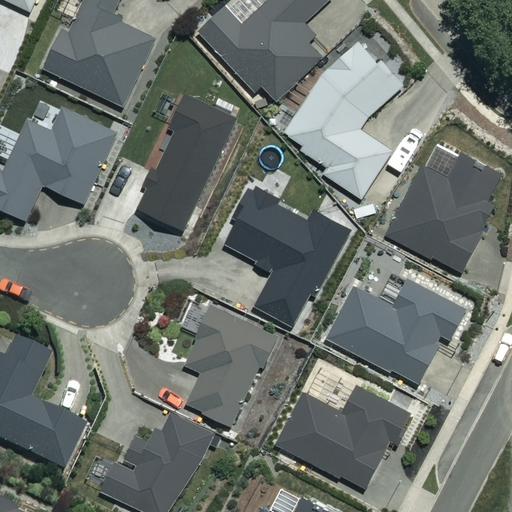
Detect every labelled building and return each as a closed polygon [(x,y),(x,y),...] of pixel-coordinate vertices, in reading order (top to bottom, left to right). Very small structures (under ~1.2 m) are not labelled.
[(41,0),(6,0),(35,13),(41,0)] [(123,0),(89,0),(71,36),(66,33),(47,70),(123,108),(158,41),(114,19),(123,0)] [(330,0),(277,0),(248,28),(230,9),(200,38),(254,96),(263,87),(277,102),(324,58),(312,45),(319,38),(306,24),(330,0)] [(410,73),(363,37),(289,132),(303,143),(300,146),(330,169),(327,174),(359,198),(391,155),(363,134),(410,73)] [(239,120),(189,96),(172,131),(176,133),(139,209),(184,231),(239,120)] [(118,133),(67,109),(56,133),(32,122),(7,174),(2,171),(0,174),(0,207),(28,221),(46,184),(85,203),(118,133)] [(383,232),(460,269),(494,203),(487,199),(501,174),(459,150),(446,173),(418,159),(383,232)] [(310,225),(255,191),(239,217),(244,220),(229,245),(276,274),(256,306),(294,330),(354,234),(319,212),(310,225)] [(323,335),(417,383),(439,341),(435,339),(439,332),(449,337),(465,307),(404,277),(390,303),(350,283),(323,335)] [(281,338),(200,299),(187,328),(204,336),(189,367),(204,374),(189,405),(234,427),(263,366),(267,368),(281,338)] [(51,356),(15,341),(0,374),(0,440),(67,470),(86,426),(31,402),(51,356)] [(273,441),(364,486),(387,439),(396,443),(404,427),(401,426),(409,410),(353,382),(340,408),(299,388),(273,441)] [(99,489),(146,511),(164,511),(201,458),(214,432),(168,409),(159,428),(152,424),(145,439),(133,433),(122,455),(134,461),(130,469),(113,460),(99,489)] [(254,511),(333,511),(299,495),(290,511),(272,511),(258,505),(254,511)]
